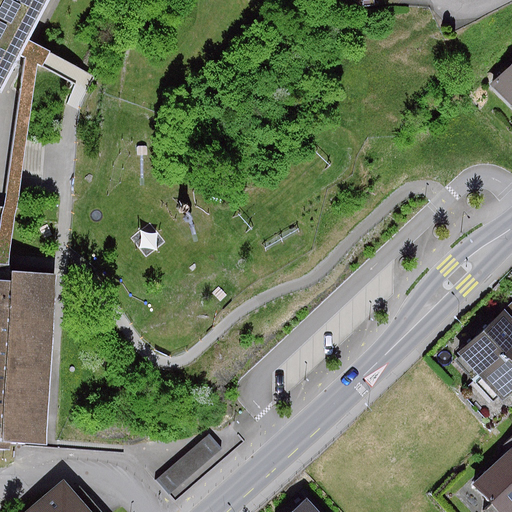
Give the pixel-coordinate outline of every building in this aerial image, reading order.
[(52,0),(0,0),(0,93),(3,95),(19,63),(15,92),(0,201),(0,449),(13,450),(13,443),(48,445),(58,275),(12,273),(18,218),(22,202),(41,66),(87,91),(95,77),(51,54),(54,47),(41,40),(34,36),(52,0)] [(511,62),(490,85),(511,105),(511,62)] [(511,301),(458,352),(462,356),(451,366),(467,382),(471,378),(476,383),(511,347),(511,301)] [(511,347),(476,383),(493,402),(499,396),(503,400),(511,391),(511,347)] [(223,450),(209,434),(156,480),(170,496),(223,450)] [(511,511),(511,438),(504,446),(508,451),(473,484),(499,511),(511,511)] [(92,511),(64,480),(27,511),(92,511)] [(319,511),(307,498),(292,511),(319,511)] [(412,511),(418,511),(422,509),(417,503),(410,509),(412,511)]
